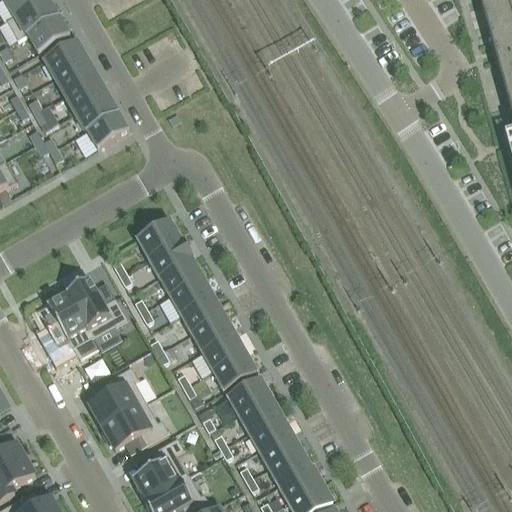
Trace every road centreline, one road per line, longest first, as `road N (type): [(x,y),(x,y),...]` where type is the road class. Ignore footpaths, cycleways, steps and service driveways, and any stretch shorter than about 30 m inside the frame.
road 1 (residential): [(394,511),(204,180),(173,168)]
road 2 (residential): [(511,311),(396,112)]
road 3 (residential): [(0,326),(106,511)]
road 4 (residential): [(173,168),(0,267)]
road 5 (residential): [(173,168),(77,0)]
road 6 (residential): [(410,0),(458,78),(396,112)]
road 7 (residential): [(396,112),(328,0)]
